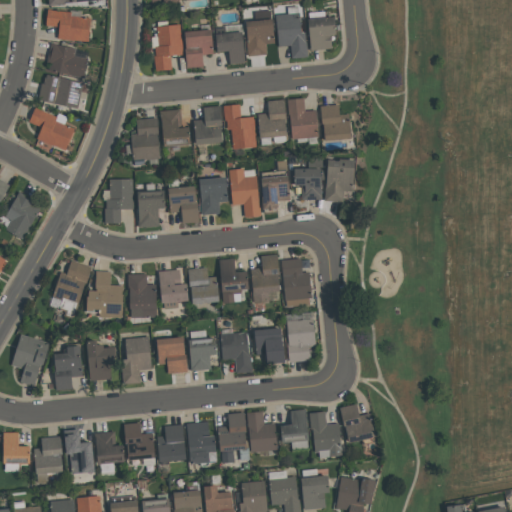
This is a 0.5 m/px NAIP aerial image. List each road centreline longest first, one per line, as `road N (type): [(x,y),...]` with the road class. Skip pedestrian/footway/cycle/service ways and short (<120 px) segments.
road 1 (tertiary): [(125,0),(116,95),(100,144),(0,324)]
road 2 (residential): [(0,409),(16,416),(333,382)]
road 3 (residential): [(60,226),(122,250),(308,232),(326,237)]
road 4 (residential): [(116,95),(359,73)]
road 5 (residential): [(326,237),(333,382)]
road 6 (residential): [(24,0),(20,57),(0,119)]
